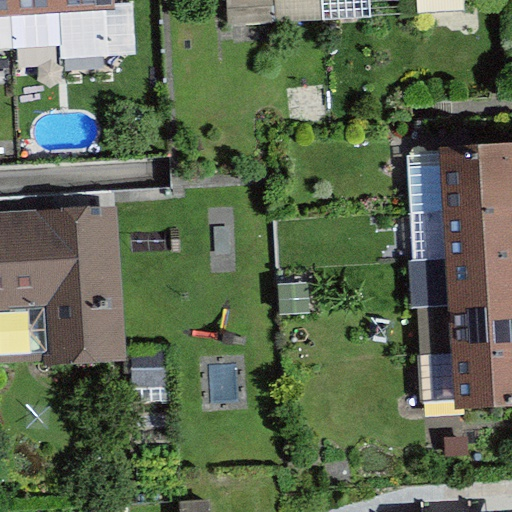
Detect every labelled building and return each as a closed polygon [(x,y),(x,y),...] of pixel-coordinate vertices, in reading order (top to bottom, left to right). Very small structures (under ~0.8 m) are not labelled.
[(53,26),(51,0),(0,0),(0,27),(0,29),(53,26)] [(104,0),(51,0),(53,26),(105,23),(104,0)] [(260,5),(259,0),(208,0),(209,8),(260,5)] [(511,156),(418,164),(422,217),(511,210),(511,156)] [(511,264),(511,210),(422,217),(426,271),(511,264)] [(0,227),(0,317),(48,314),(52,371),(120,366),(110,220),(0,227)] [(511,264),(426,271),(430,324),(511,317),(511,264)] [(511,317),(430,324),(434,378),(511,371),(511,317)] [(511,371),(434,378),(439,431),(511,425),(511,371)]
